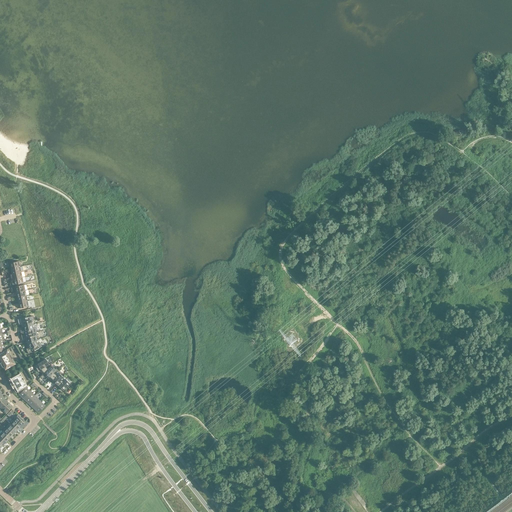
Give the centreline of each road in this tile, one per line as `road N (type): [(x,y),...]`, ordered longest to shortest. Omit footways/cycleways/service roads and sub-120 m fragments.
road 1 (tertiary): [(210,511),(146,427),(120,425),(109,440)]
road 2 (tertiary): [(109,440),(129,430),(141,435),(194,511)]
